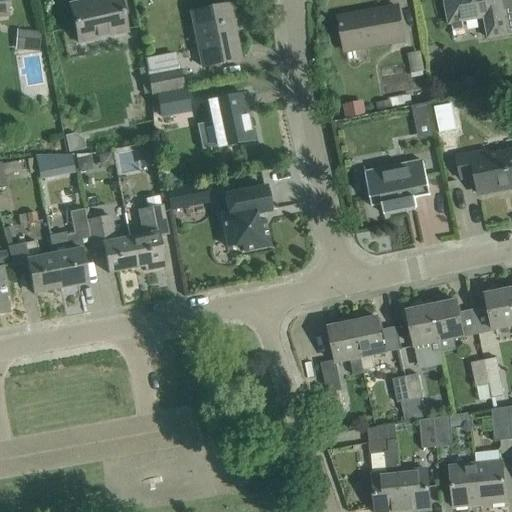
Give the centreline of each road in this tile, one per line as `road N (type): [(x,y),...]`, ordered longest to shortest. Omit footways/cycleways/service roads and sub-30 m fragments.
road 1 (residential): [(340,285),(295,94),(289,0)]
road 2 (unclassified): [(0,354),(256,306)]
road 3 (residential): [(326,511),(256,306)]
road 4 (unclassified): [(340,285),(511,249)]
